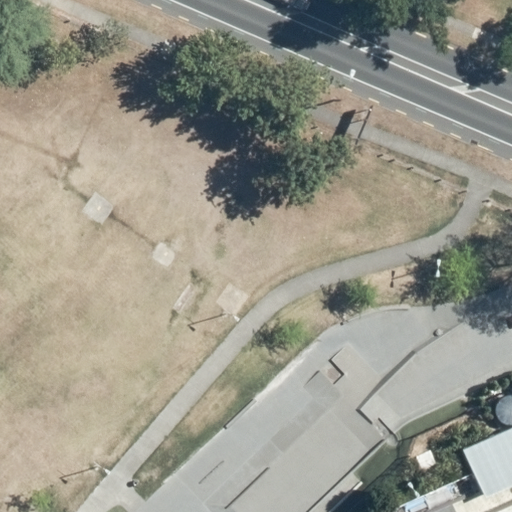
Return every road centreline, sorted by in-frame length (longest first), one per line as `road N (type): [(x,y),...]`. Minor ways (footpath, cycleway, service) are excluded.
road 1 (secondary): [(511,133),(202,0)]
road 2 (secondary): [(310,0),(511,78)]
